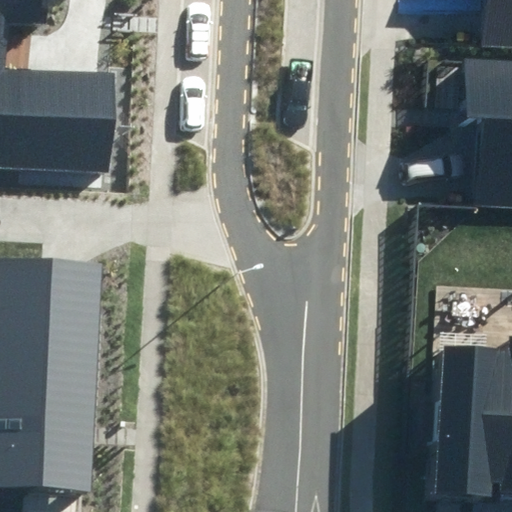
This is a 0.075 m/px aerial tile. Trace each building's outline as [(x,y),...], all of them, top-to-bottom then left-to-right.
[(45,0),(0,0),(0,166),(109,171),(113,72),(76,71),(4,67),(6,23),(45,25),(45,0)] [(511,0),(487,0),(485,48),(511,49),(511,0)] [(511,61),(467,60),(464,120),(483,121),(479,205),(511,206),(511,61)] [(89,511),(101,272),(0,265),(0,511),(11,511),(89,511)] [(499,488),(511,489),(511,328),(511,329),(509,353),(440,348),(429,498),(487,503),(488,480),(500,481),(499,488)]
